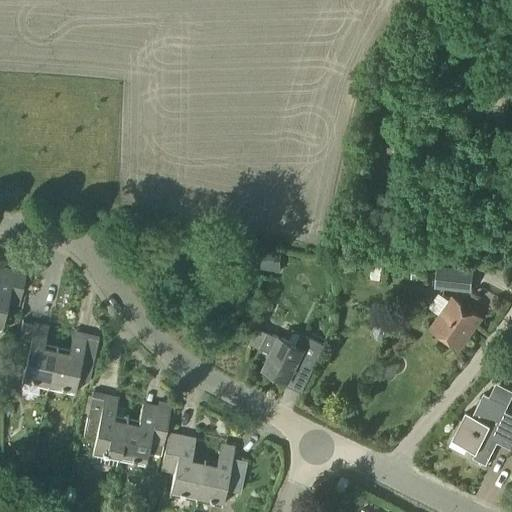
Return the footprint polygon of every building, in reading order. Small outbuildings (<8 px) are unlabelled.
[(264,268),(263,273),(278,275),(278,270),(280,254),(266,252),(264,268)] [(425,282),(427,264),(412,262),(410,280),(425,282)] [(471,293),(473,271),(437,266),(435,288),(471,293)] [(0,330),(1,331),(7,303),(19,306),(26,274),(0,268),(0,330)] [(460,351),(482,321),(451,299),(430,330),(460,351)] [(46,389),(55,348),(42,345),(46,327),(33,324),(33,326),(21,323),(12,366),(23,368),(20,383),(46,389)] [(295,346),(279,338),(253,326),(250,344),(271,355),(263,370),(288,382),(298,363),(313,370),(324,346),(301,335),(295,346)] [(55,348),(46,389),(73,394),(76,380),(88,383),(98,338),(71,332),(67,350),(55,348)] [(116,460),(125,419),(113,416),(116,399),(91,393),(82,438),(93,440),(90,455),(116,460)] [(510,450),(511,446),(511,417),(504,413),(507,407),(490,399),(483,395),(472,417),(465,414),(451,442),(474,453),(471,459),(485,466),(496,443),(510,450)] [(143,466),(146,452),(160,455),(169,412),(172,403),(158,401),(155,407),(141,404),(138,422),(125,419),(116,460),(143,466)] [(167,431),(159,471),(172,473),(167,496),(193,501),(202,459),(189,456),(193,437),(180,434),(167,431)] [(202,459),(193,501),(219,506),(223,489),(239,492),(246,461),(230,457),(232,447),(218,444),(215,462),(202,459)]
